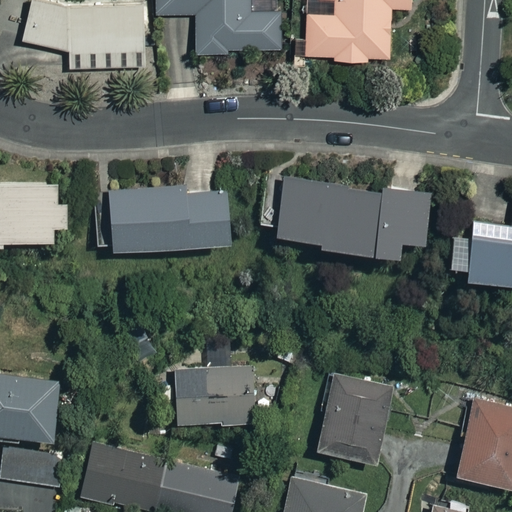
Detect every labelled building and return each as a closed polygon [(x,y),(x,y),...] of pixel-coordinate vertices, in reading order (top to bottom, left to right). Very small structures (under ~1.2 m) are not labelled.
[(150,30),(150,1),(60,3),(49,0),(27,0),(18,36),(62,47),(62,63),(141,62),(140,30),(150,30)] [(268,7),(258,8),(257,0),(154,0),(155,12),(190,10),(191,48),(270,45),(268,7)] [(298,0),(298,51),(327,52),(327,58),(364,59),(364,52),(386,53),(387,5),(408,5),(407,0),(298,0)] [(274,170),(273,176),(263,175),(257,215),(267,217),(266,225),(387,242),(389,230),(419,235),(425,191),(274,170)] [(0,233),(45,233),(44,219),(62,219),(61,196),(51,197),(51,179),(0,179),(0,233)] [(101,187),(102,199),(91,199),(92,237),(218,235),(217,185),(101,187)] [(451,269),(511,279),(511,192),(510,192),(505,220),(447,209),(439,255),(453,258),(451,269)] [(247,415),(246,363),(170,364),(171,416),(247,415)] [(386,379),(332,364),(311,442),(366,456),(386,379)] [(53,379),(0,373),(0,426),(47,431),(53,379)] [(511,466),(511,404),(472,392),(450,466),(507,483),(511,466)] [(227,511),(236,464),(88,436),(76,496),(158,511),(227,511)] [(59,455),(3,448),(0,472),(0,475),(55,482),(59,455)] [(352,511),(358,489),(286,472),(276,511),(352,511)] [(488,511),(430,498),(426,511),(488,511)]
